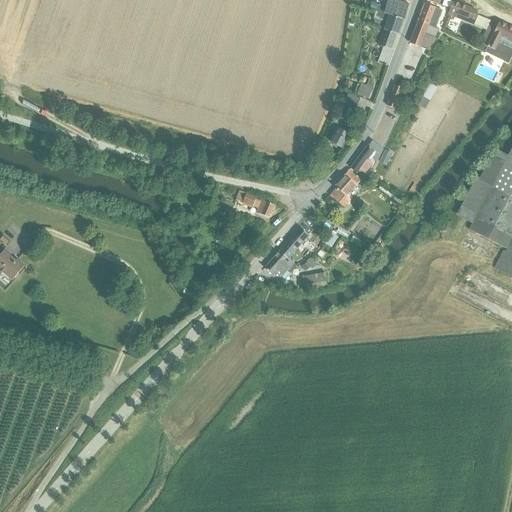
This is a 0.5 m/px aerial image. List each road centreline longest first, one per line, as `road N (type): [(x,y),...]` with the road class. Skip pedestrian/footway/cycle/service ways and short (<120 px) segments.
road 1 (tertiary): [(36,511),(310,204)]
road 2 (unclassified): [(310,204),(0,115)]
road 3 (track): [(30,511),(107,389),(232,292)]
road 4 (tertiary): [(310,204),(367,132),(418,0)]
road 5 (track): [(511,285),(444,250),(437,264),(452,289)]
